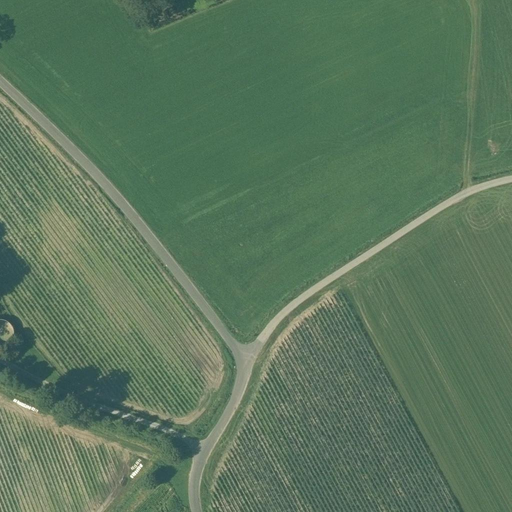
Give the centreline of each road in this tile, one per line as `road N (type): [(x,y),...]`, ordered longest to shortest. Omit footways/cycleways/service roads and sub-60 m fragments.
road 1 (unclassified): [(0,80),(119,199),(248,365)]
road 2 (unclassified): [(511,181),(469,191),(311,290),(265,332),(248,365)]
road 3 (track): [(469,191),(469,0)]
road 4 (unclassified): [(248,365),(196,469),(196,511)]
